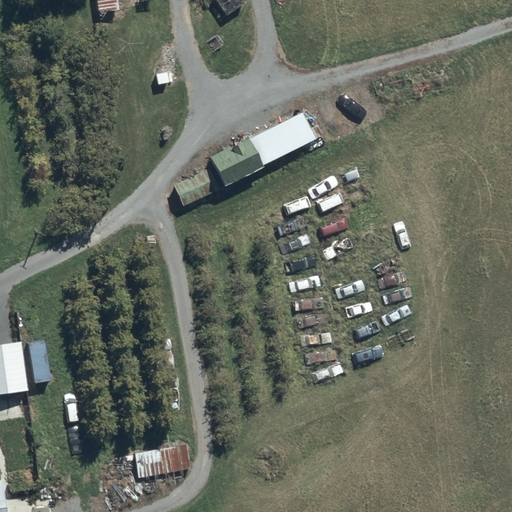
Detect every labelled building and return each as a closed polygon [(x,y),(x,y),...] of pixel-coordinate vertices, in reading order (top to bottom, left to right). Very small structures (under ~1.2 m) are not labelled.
[(97,0),(98,12),(118,10),(117,0),(97,0)] [(244,137),(203,157),(219,188),(260,169),(259,166),(320,137),(315,125),(308,128),(301,113),(245,140),(244,137)] [(168,186),(178,207),(216,190),(207,168),(168,186)] [(22,342),(0,344),(0,394),(28,391),(22,342)] [(87,385),(72,386),(72,419),(87,419),(87,385)] [(185,445),(132,453),(137,477),(189,469),(185,445)]
